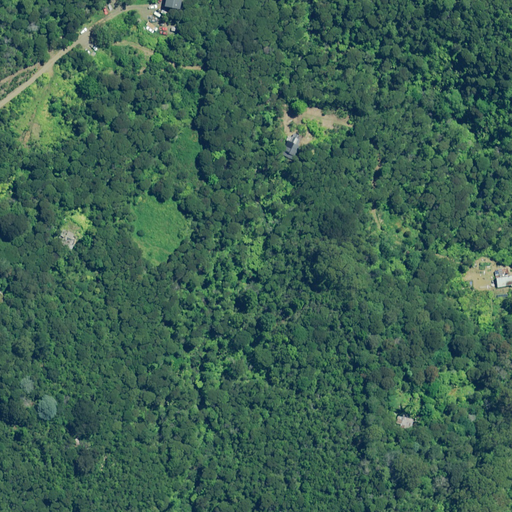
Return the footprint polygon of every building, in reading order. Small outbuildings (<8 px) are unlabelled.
[(164,0),(164,7),(180,10),(180,0),(164,0)] [(300,137),(295,135),(294,138),(289,135),(284,147),(296,153),(298,146),(297,145),(300,137)] [(481,190),(476,196),(482,200),(486,194),(481,190)] [(77,235),(62,228),(57,240),(71,247),(77,235)] [(511,274),(508,275),(507,267),(494,269),(496,287),(511,285),(511,274)] [(413,421),(395,416),(392,427),(410,432),(413,421)]
